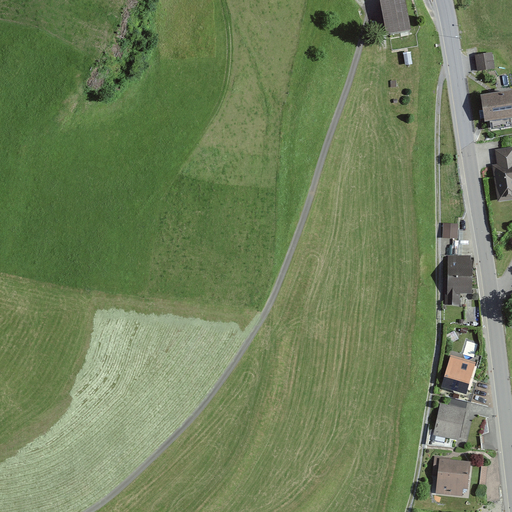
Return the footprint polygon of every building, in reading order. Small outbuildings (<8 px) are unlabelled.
[(405,0),(401,0),(380,4),(386,37),(411,33),(405,0)] [(492,54),(475,57),(477,73),(494,71),(492,54)] [(511,93),(481,99),(485,125),(511,121),(511,93)] [(511,148),(496,151),(498,167),(492,168),(498,203),(511,200),(511,148)] [(459,225),(443,224),(443,239),(458,240),(459,225)] [(470,255),(448,255),(447,292),(445,292),(444,305),(461,305),(461,292),(472,292),(473,259),(470,259),(470,255)] [(458,339),(454,330),(446,335),(450,343),(458,339)] [(476,361),(451,354),(445,375),(472,383),(477,366),(475,365),(476,361)] [(476,384),(472,383),(445,375),(439,394),(451,397),(467,401),(471,401),(476,384)] [(451,397),(449,404),(466,408),(467,401),(451,397)] [(449,404),(440,402),(434,434),(459,439),(466,408),(449,404)] [(471,460),(435,456),(434,467),(439,467),(436,492),(463,495),(464,487),(469,488),(471,460)]
